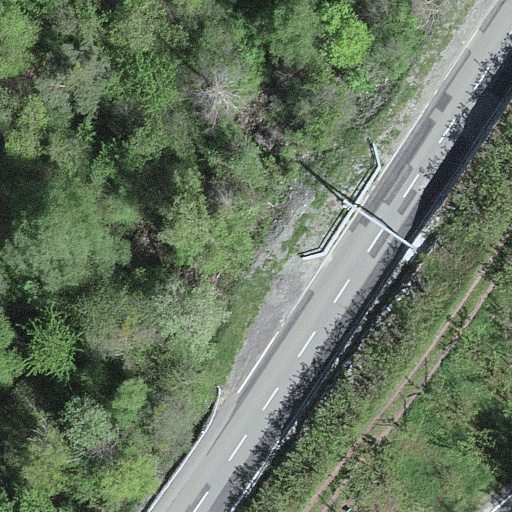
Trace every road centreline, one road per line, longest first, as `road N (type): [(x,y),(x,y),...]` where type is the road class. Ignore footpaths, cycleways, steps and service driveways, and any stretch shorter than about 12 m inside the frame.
road 1 (tertiary): [(511,31),(193,511)]
road 2 (track): [(313,511),(511,240)]
